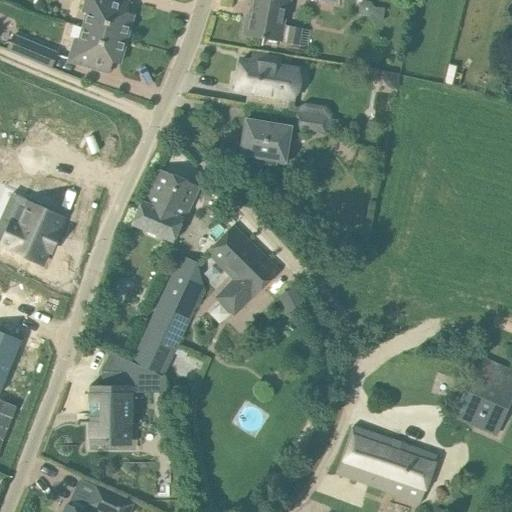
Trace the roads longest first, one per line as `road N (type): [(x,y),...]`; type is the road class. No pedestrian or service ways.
road 1 (unclassified): [(271,511),(309,472),(328,431),(333,396),(322,311),(162,123)]
road 2 (unclassified): [(3,511),(60,344),(162,123)]
road 3 (track): [(0,58),(162,123)]
road 4 (unclassified): [(162,123),(205,0)]
